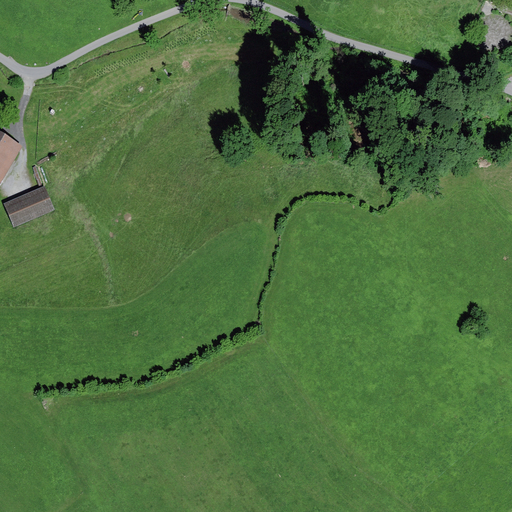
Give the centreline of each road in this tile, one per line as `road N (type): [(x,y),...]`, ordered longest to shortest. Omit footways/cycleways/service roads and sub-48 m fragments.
road 1 (track): [(237,0),(511,93)]
road 2 (track): [(0,51),(32,66),(58,61),(199,0)]
road 3 (track): [(18,190),(19,117),(32,66)]
